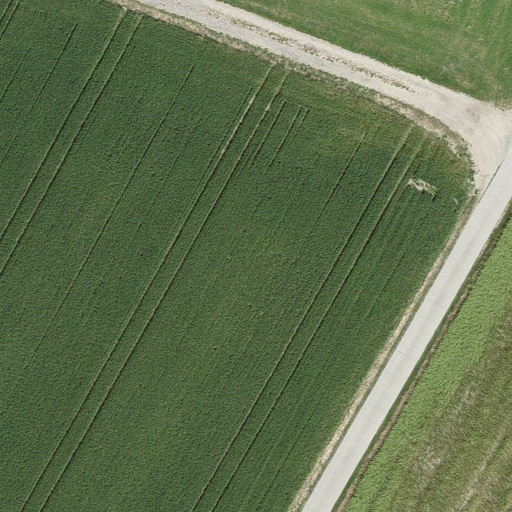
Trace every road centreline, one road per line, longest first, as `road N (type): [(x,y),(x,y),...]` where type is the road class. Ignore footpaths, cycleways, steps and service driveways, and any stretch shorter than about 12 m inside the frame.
road 1 (residential): [(313,511),(511,143)]
road 2 (track): [(511,134),(147,0)]
